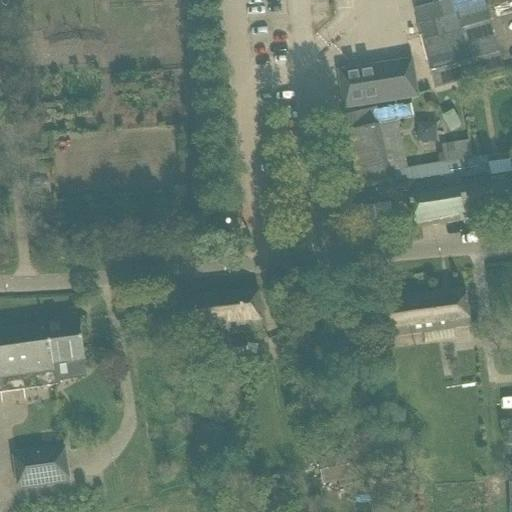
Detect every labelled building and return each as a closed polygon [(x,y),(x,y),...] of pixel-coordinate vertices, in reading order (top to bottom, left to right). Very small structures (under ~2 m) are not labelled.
[(494,31),(484,0),(450,0),(414,10),(418,26),(424,50),(494,31)] [(505,71),(494,31),(424,50),(435,89),(459,82),(460,88),(478,85),(477,78),(505,71)] [(344,109),(347,108),(410,99),(418,97),(417,92),(412,62),(339,73),(344,109)] [(413,116),(410,99),(347,108),(340,110),(343,123),(346,123),(348,130),(397,121),(413,116)] [(478,190),(473,159),(470,141),(442,145),(445,163),(408,169),(397,121),(348,130),(361,189),(389,182),(390,194),(404,193),(405,200),(410,200),(413,229),(491,217),(489,206),(493,205),(491,188),(478,190)] [(437,123),(419,124),(420,142),(438,140),(437,123)] [(489,206),(491,217),(511,214),(511,175),(489,179),(486,157),(473,159),(478,190),(491,188),(493,205),(489,206)] [(466,290),(373,303),(378,340),(424,334),(454,330),(471,328),(466,290)] [(258,291),(165,301),(169,338),(189,336),(190,342),(204,340),(204,338),(263,331),(258,291)] [(307,306),(308,326),(321,325),(320,305),(307,306)] [(54,366),(87,361),(81,321),(36,327),(44,388),(57,386),(54,366)] [(0,394),(44,388),(36,327),(0,331),(0,394)] [(220,391),(221,401),(236,400),(236,399),(239,399),(237,375),(233,375),(229,336),(217,337),(218,344),(216,345),(219,380),(216,380),(217,391),(220,391)] [(190,345),(196,403),(204,402),(198,344),(190,345)] [(299,415),(344,406),(338,378),(293,387),(299,415)] [(367,477),(358,432),(347,434),(350,453),(317,460),(322,485),(338,482),(339,488),(352,486),(351,480),(367,477)] [(65,447),(13,454),(18,489),(70,482),(65,447)]
